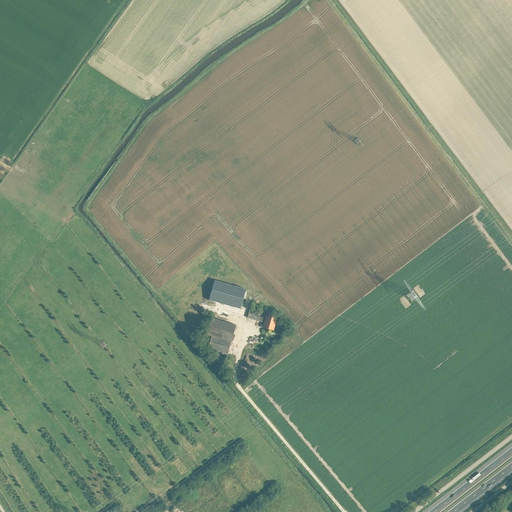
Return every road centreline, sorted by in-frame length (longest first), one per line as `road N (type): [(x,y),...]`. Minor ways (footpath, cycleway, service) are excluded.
road 1 (unclassified): [(343,511),(235,383),(246,332)]
road 2 (unclassified): [(417,511),(511,438)]
